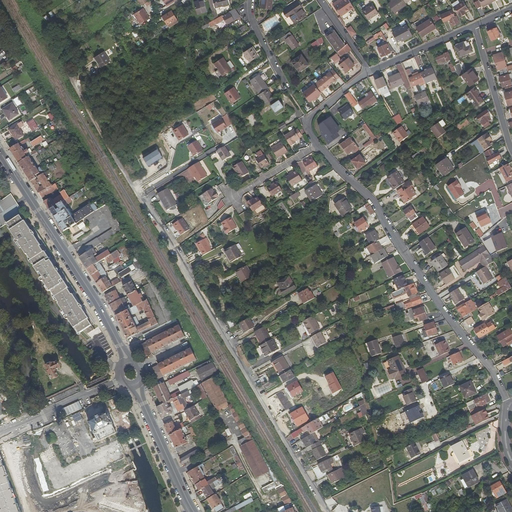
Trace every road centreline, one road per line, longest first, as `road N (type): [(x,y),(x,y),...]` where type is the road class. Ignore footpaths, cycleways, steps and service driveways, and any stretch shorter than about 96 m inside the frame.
road 1 (residential): [(327,511),(26,3)]
road 2 (residential): [(317,145),(371,198),(435,299),(498,376),(508,407)]
road 3 (tertiary): [(127,363),(0,151)]
road 4 (tertiary): [(194,511),(134,383)]
road 5 (unclassified): [(121,380),(0,436)]
road 6 (residential): [(511,150),(474,25)]
